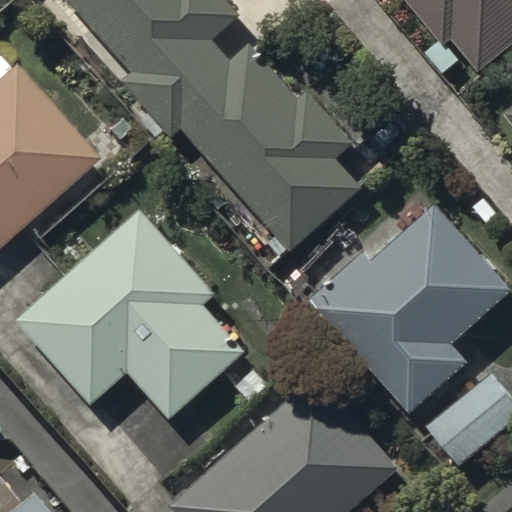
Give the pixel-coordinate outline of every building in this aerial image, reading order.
[(73,0),(134,68),(123,77),(175,135),(185,126),(292,248),(365,184),(339,154),(357,139),(309,84),(299,93),(252,39),(234,56),(215,35),(242,11),(232,0),(73,0)] [(511,0),(410,0),(446,44),(455,36),(480,67),(511,40),(511,0)] [(0,243),(97,157),(12,63),(8,67),(0,57),(0,243)] [(510,286),(435,199),(371,253),(365,247),(311,293),(409,407),(467,358),(450,338),(510,286)] [(144,208),(18,318),(95,405),(132,372),(172,417),(249,350),(206,301),(217,292),(144,208)] [(322,371),(172,502),(180,511),(350,511),(405,464),(322,371)] [(511,396),(491,371),(426,425),(459,465),(511,421),(511,396)] [(0,511),(46,511),(31,492),(17,502),(0,480),(0,511)]
